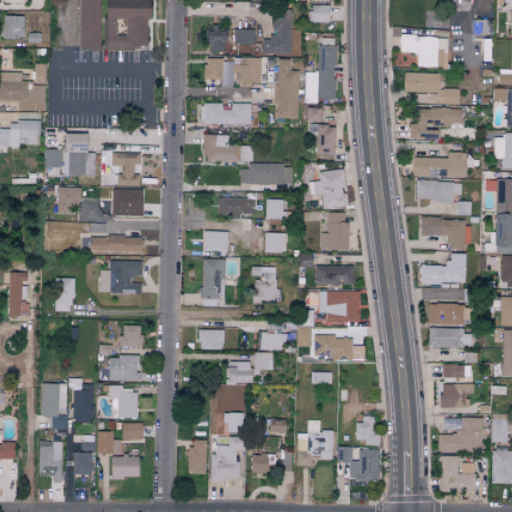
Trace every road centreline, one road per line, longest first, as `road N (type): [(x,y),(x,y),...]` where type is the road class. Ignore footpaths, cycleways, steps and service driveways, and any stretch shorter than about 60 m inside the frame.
road 1 (tertiary): [(405,511),(403,395),(365,0)]
road 2 (residential): [(164,511),(182,0)]
